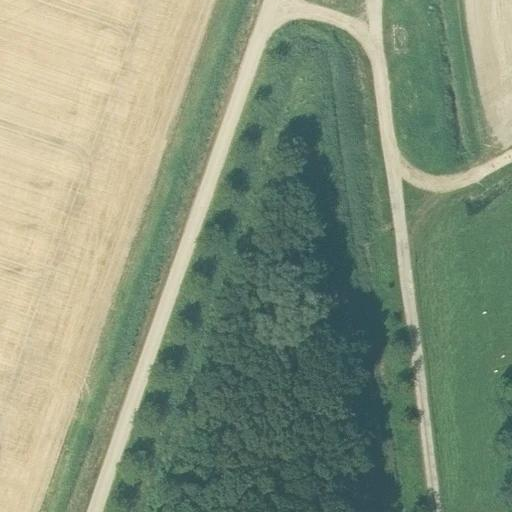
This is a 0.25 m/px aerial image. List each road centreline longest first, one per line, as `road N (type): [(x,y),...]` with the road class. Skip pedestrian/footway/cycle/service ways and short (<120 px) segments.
road 1 (unclassified): [(95,511),(270,4)]
road 2 (unclassified): [(433,511),(370,34)]
road 3 (track): [(397,240),(436,194),(511,156)]
